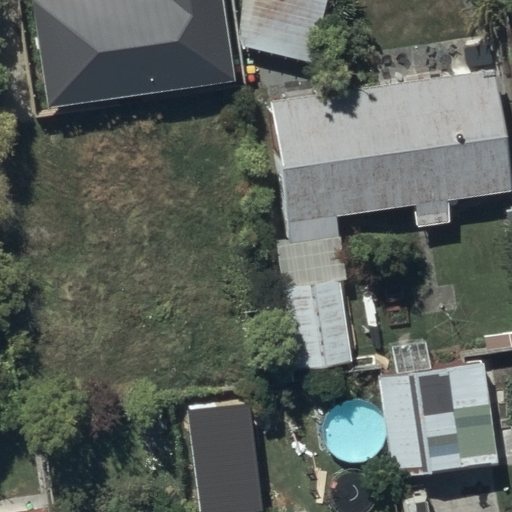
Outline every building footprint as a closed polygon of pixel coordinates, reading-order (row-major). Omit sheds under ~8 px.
[(28,0),(37,65),(222,42),(217,0),(28,0)] [(322,0),(240,0),(236,34),(312,50),(322,0)] [(268,60),(284,208),(345,202),(342,175),(419,167),(421,184),(457,180),(453,147),(503,142),(492,37),(268,60)] [(72,240),(54,112),(0,119),(0,247),(0,250),(72,240)] [(341,270),(281,277),(290,358),(350,351),(341,270)] [(480,351),(375,366),(389,466),(494,451),(480,351)] [(0,511),(56,511),(50,471),(0,479),(0,511)] [(196,511),(245,511),(243,486),(194,492),(196,511)]
